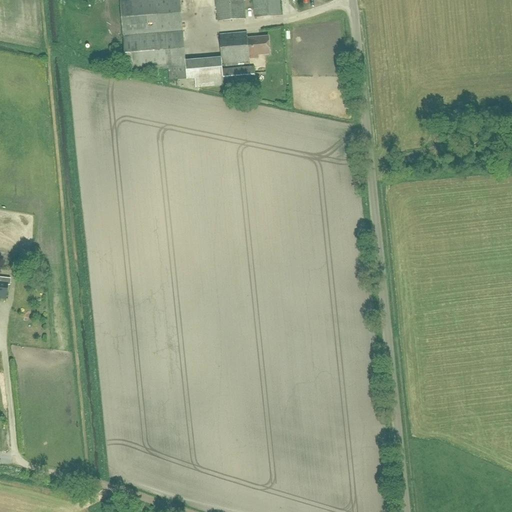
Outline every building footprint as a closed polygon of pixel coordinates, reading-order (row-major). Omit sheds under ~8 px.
[(221,58),(185,61),(179,0),(148,0),(120,2),(126,73),(169,69),(170,81),(186,80),(186,81),(195,80),(196,87),(254,84),(252,67),(222,70),(221,64),(248,62),(248,59),(258,58),(257,56),(269,55),(268,37),(246,39),(246,34),(220,36),(221,58)] [(215,0),(218,21),(243,19),(241,0),(215,0)] [(252,0),(254,18),(280,16),(278,0),(252,0)] [(0,299),(5,300),(6,285),(8,286),(9,279),(0,278),(0,299)] [(33,303),(38,301),(31,283),(25,286),(33,303)]
